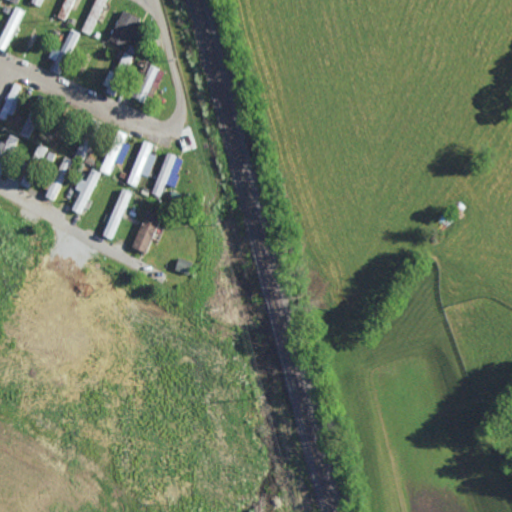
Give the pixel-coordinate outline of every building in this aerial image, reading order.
[(109,0),(99,0),(88,32),(97,35),(109,0)] [(29,11),(20,6),(1,46),(10,51),(29,11)] [(114,39),(132,47),(136,37),(142,40),(151,20),(127,10),(114,39)] [(83,32),(75,29),(67,51),(57,48),(53,58),(59,60),(55,71),(66,75),(83,32)] [(108,85),(122,91),(139,55),(129,50),(119,72),(114,70),(108,85)] [(25,135),(33,138),(41,120),(32,117),(25,135)] [(60,149),(66,134),(58,131),(52,146),(60,149)] [(0,165),(0,171),(7,175),(22,138),(14,135),(10,144),(4,141),(0,152),(0,163),(1,164),(0,165)] [(145,174),(153,177),(160,155),(155,154),(158,144),(147,140),(133,184),(141,186),(145,174)] [(166,197),(180,156),(171,152),(156,193),(166,197)] [(86,214),(105,173),(96,169),(88,187),(87,187),(77,209),(86,214)] [(109,236),(118,239),(136,192),(127,189),(109,236)] [(137,246),(152,253),(168,216),(153,209),(137,246)] [(194,275),(199,263),(186,258),(182,270),(194,275)]
